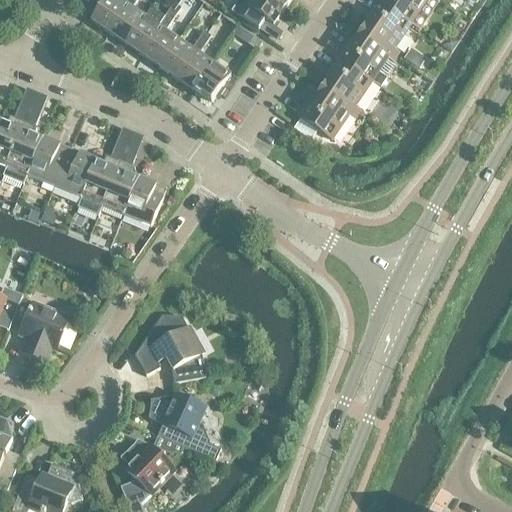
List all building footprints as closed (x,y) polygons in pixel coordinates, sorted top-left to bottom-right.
[(129,6),(125,3),(120,0),(107,0),(92,23),(109,35),(129,6)] [(109,35),(126,46),(146,17),(145,17),(132,8),(138,0),(127,0),(125,3),(129,6),(109,35)] [(284,12),(266,0),(234,0),(235,1),(238,3),(231,13),(260,32),(266,23),(273,28),(284,12)] [(266,0),(284,12),(292,0),(266,0)] [(377,0),(376,2),(411,26),(427,2),(433,6),(437,1),(434,0),(377,0)] [(360,34),(397,59),(401,54),(395,50),(411,26),(376,2),(368,13),(373,16),(360,34)] [(151,9),(145,17),(146,17),(126,46),(143,58),(162,29),(159,26),(164,18),(151,9)] [(170,10),(164,18),(172,23),(178,14),(170,10)] [(160,69),(179,41),(166,31),(172,23),(164,18),(159,26),(162,29),(143,58),(160,69)] [(198,41),(206,46),(211,38),(204,33),(198,41)] [(388,60),(394,64),(397,59),(360,34),(348,51),(344,49),(337,59),(372,83),(381,89),(387,79),(378,74),(388,60)] [(248,46),(257,52),(262,44),(253,38),(248,46)] [(179,41),(160,69),(177,81),(196,52),(192,50),(179,41)] [(193,92),(213,64),(200,55),(206,46),(198,41),(192,50),(196,52),(177,81),(193,92)] [(321,91),(358,116),(362,111),(356,107),(372,83),(337,59),(329,70),(334,73),(321,91)] [(213,64),(193,92),(211,104),(231,76),(213,64)] [(300,120),(294,129),(311,141),(318,132),(332,142),(349,117),(355,121),(358,116),(321,91),(309,109),(305,106),(297,117),(300,120)] [(1,122),(0,124),(0,166),(6,169),(29,113),(19,108),(11,127),(1,122)] [(23,186),(27,177),(43,140),(32,135),(40,117),(29,113),(6,169),(3,178),(23,186)] [(43,140),(27,177),(54,189),(70,151),(43,140)] [(98,218),(102,209),(125,153),(115,148),(108,167),(97,162),(81,200),(77,209),(98,218)] [(70,151),(54,189),(81,200),(97,162),(70,151)] [(125,153),(102,209),(123,217),(139,180),(128,175),(136,157),(125,153)] [(139,180),(123,217),(151,229),(167,191),(139,180)] [(4,289),(0,297),(0,328),(9,332),(23,297),(4,289)] [(33,305),(20,337),(29,341),(23,355),(45,365),(51,350),(57,352),(70,321),(33,305)] [(162,318),(135,358),(137,360),(139,363),(142,368),(143,370),(145,374),(146,378),(159,369),(160,362),(170,359),(174,371),(171,372),(174,386),(206,380),(202,356),(181,318),(162,318)] [(203,427),(199,425),(205,411),(176,398),(175,400),(171,398),(151,402),(150,407),(150,411),(149,416),(148,420),(163,427),(158,438),(215,464),(221,451),(210,446),(203,427)] [(7,454),(12,442),(7,422),(0,419),(0,485),(9,489),(21,459),(7,454)] [(129,511),(143,511),(141,507),(175,472),(162,460),(165,454),(138,442),(133,448),(126,455),(134,462),(125,472),(135,481),(132,484),(120,489),(129,511)] [(73,474),(66,472),(59,469),(54,481),(42,476),(39,482),(27,477),(12,511),(28,511),(29,510),(34,511),(63,511),(67,504),(71,506),(82,502),(73,474)]
